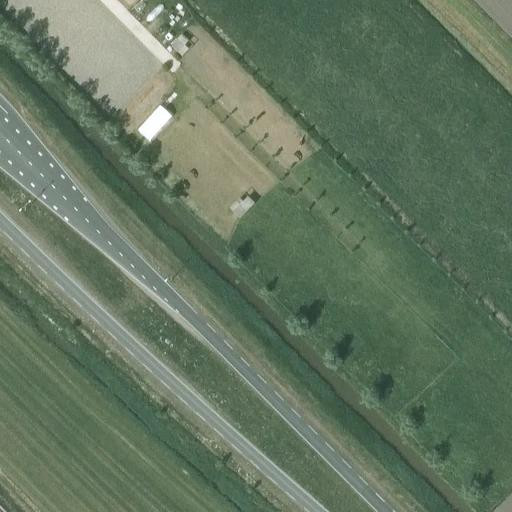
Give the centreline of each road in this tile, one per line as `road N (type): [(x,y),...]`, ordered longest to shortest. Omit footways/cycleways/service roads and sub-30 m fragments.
road 1 (secondary): [(385,511),(0,141)]
road 2 (secondary): [(0,223),(317,511)]
